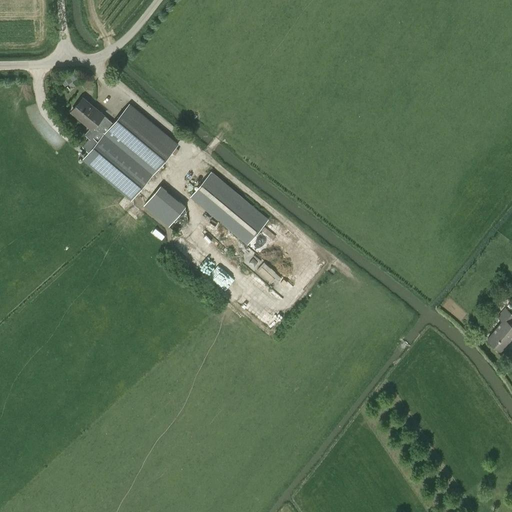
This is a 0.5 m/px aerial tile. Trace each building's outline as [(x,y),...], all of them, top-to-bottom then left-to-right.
[(82,99),(70,115),(94,135),(82,149),(89,155),(82,163),(131,203),(171,154),(175,158),(178,154),(175,151),(178,147),(129,106),(113,126),(104,118),(105,117),(82,99)] [(190,200),(247,247),(268,221),(211,174),(190,200)] [(168,226),(184,208),(161,188),(145,207),(168,226)] [(170,243),(188,260),(198,250),(180,233),(170,243)] [(263,260),(254,270),(283,297),(292,288),(263,260)] [(221,290),(229,281),(213,267),(205,275),(221,290)] [(247,309),(253,299),(231,286),(225,296),(247,309)] [(496,319),(501,324),(486,341),(501,354),(511,340),(511,326),(510,325),(511,323),(511,315),(505,310),(496,319)]
